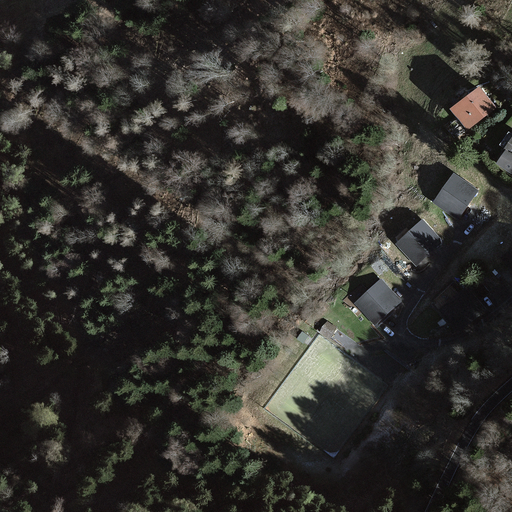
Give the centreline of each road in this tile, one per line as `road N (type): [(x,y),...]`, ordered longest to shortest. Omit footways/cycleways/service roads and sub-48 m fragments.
road 1 (residential): [(485,217),(409,306),(403,329),(416,342)]
road 2 (tertiary): [(430,511),(476,419),(511,384)]
